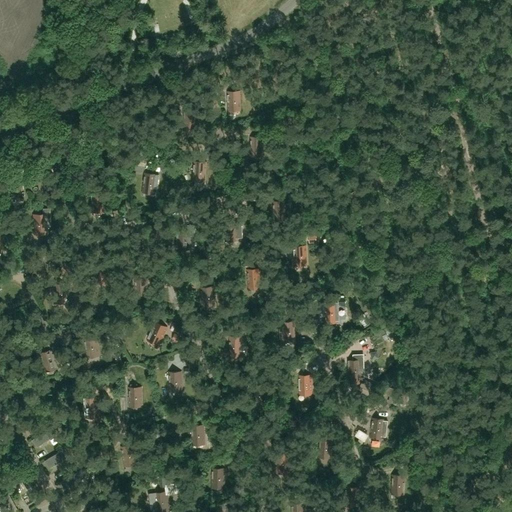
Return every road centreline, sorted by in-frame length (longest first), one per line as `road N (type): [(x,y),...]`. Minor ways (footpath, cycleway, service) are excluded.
road 1 (unclassified): [(0,129),(231,44),(295,0)]
road 2 (track): [(483,215),(427,0)]
